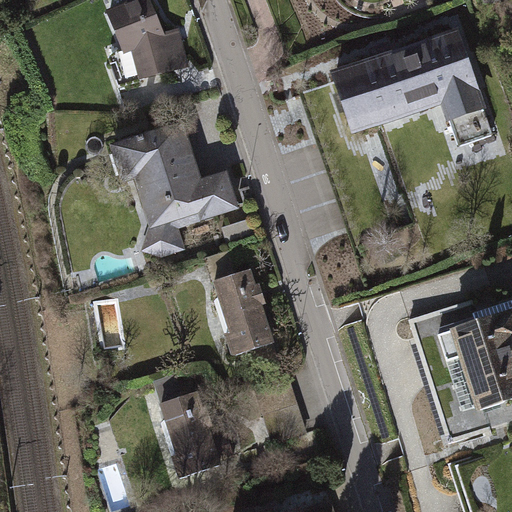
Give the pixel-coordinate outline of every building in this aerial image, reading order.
[(169,34),(152,0),(144,0),(110,15),(127,59),(135,57),(142,84),(192,69),(183,32),(169,34)] [(460,32),(329,80),(353,144),(441,111),(449,133),(491,117),(460,32)] [(198,174),(181,120),(107,142),(120,182),(132,178),(148,226),(141,249),(163,254),(184,244),(181,223),(239,205),(226,167),(198,174)] [(251,265),(209,277),(232,355),(274,342),(251,265)] [(511,312),(453,331),(478,410),(511,399),(511,312)] [(169,372),(148,379),(176,477),(235,459),(225,425),(205,430),(193,390),(176,395),(169,372)] [(275,442),(308,433),(300,404),(267,413),(275,442)] [(305,511),(302,501),(262,511),(305,511)]
